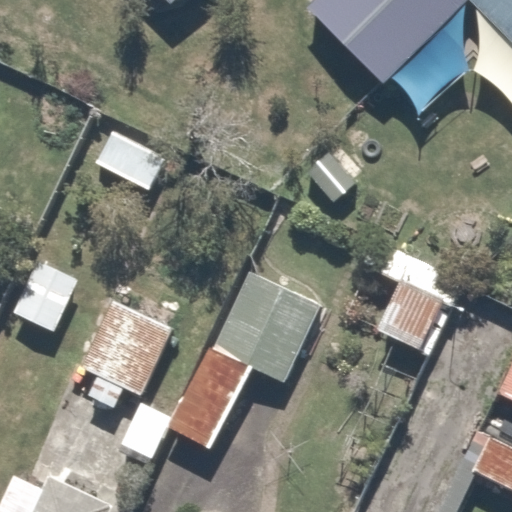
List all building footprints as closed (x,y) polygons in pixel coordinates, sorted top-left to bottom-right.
[(194,0),(152,0),(174,21),(194,0)] [(511,0),(313,0),(310,4),(401,93),(480,13),(511,44),(511,0)] [(471,276),(392,239),(376,271),(410,287),(387,336),(432,358),(471,276)] [(87,278),(49,257),(15,321),(53,341),(87,278)] [(325,309),(252,273),(182,412),(171,435),(220,459),(263,373),(287,385),(325,309)] [(125,295),(83,374),(100,383),(90,401),(127,421),(179,324),(125,295)] [(171,435),(182,412),(151,396),(118,462),(150,477),(171,435)] [(511,437),(498,430),(473,476),(511,496),(511,437)] [(0,511),(116,511),(119,506),(16,461),(0,497),(0,511)]
